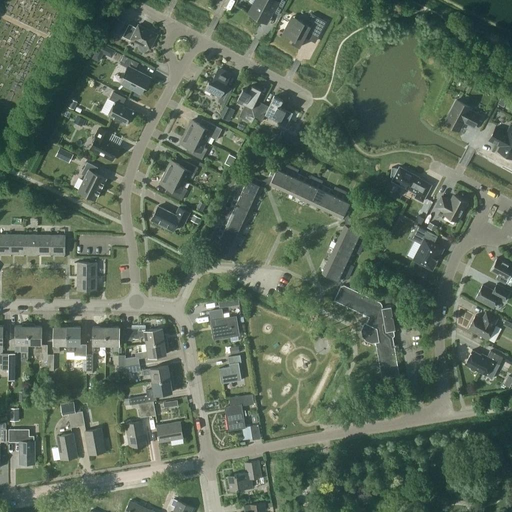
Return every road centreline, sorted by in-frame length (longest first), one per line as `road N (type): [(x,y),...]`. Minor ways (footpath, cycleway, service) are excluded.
road 1 (residential): [(208,460),(446,417)]
road 2 (residential): [(136,305),(124,195),(173,81)]
road 3 (residential): [(0,498),(208,460)]
road 4 (residential): [(446,417),(440,312),(467,239)]
road 5 (residential): [(208,460),(187,326),(176,312)]
road 6 (residential): [(136,305),(0,305)]
road 7 (residential): [(176,312),(200,269),(273,277)]
road 8 (residential): [(198,40),(305,96)]
